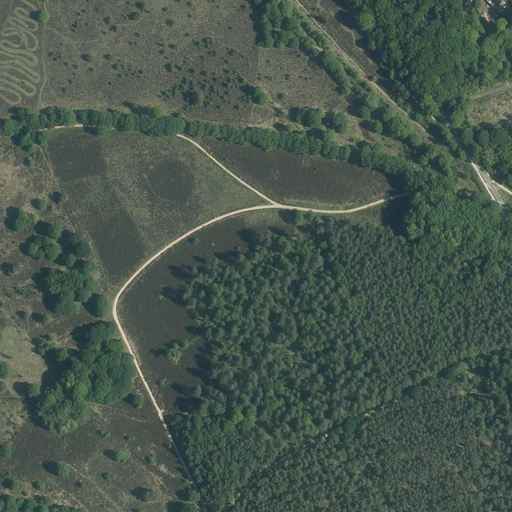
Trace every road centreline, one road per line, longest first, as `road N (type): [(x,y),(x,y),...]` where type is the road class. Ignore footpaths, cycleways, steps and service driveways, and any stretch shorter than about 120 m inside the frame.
road 1 (track): [(224,511),(247,486),(322,437),(511,349)]
road 2 (secondary): [(436,110),(362,0)]
road 3 (secondary): [(511,219),(436,110)]
